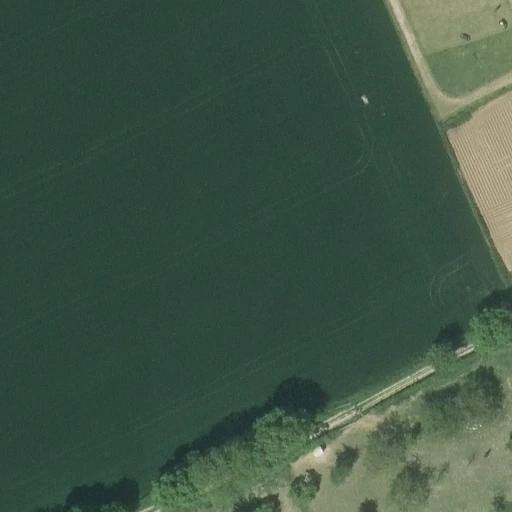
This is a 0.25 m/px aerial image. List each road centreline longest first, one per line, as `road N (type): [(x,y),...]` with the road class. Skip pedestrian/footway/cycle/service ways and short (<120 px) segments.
road 1 (track): [(511,325),(152,511)]
road 2 (track): [(337,396),(348,413),(423,432),(480,511)]
